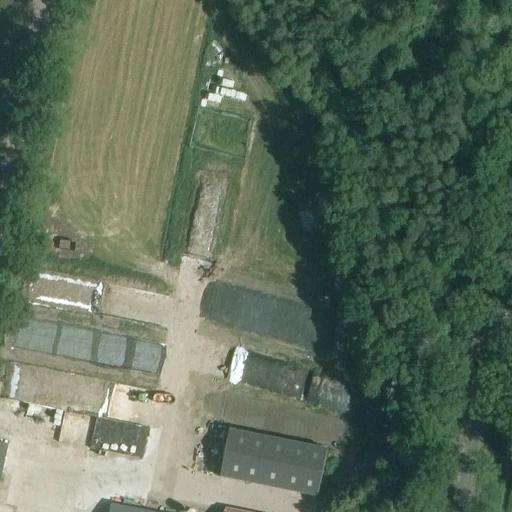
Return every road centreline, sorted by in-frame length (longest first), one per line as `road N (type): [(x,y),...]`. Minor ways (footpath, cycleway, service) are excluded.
road 1 (track): [(388,459),(317,183),(218,17),(217,0)]
road 2 (unclassified): [(459,511),(511,250)]
